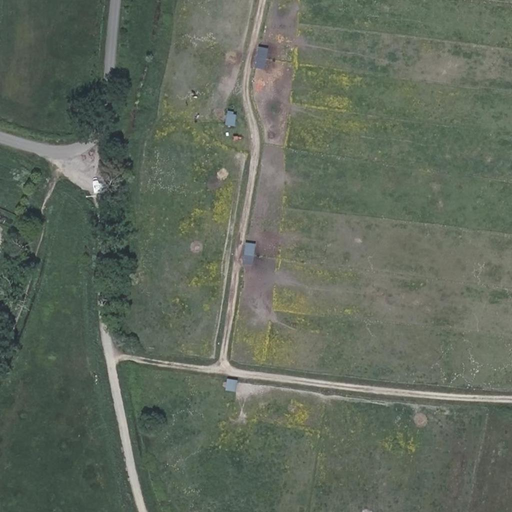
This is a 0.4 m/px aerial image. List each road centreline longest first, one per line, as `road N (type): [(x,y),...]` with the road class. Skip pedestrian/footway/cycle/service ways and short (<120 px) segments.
road 1 (track): [(115,361),(511,400)]
road 2 (track): [(222,368),(254,139),(244,71),(261,0)]
road 3 (track): [(149,511),(112,345),(97,151)]
road 4 (residential): [(0,136),(63,156),(97,151),(105,136),(116,0)]
